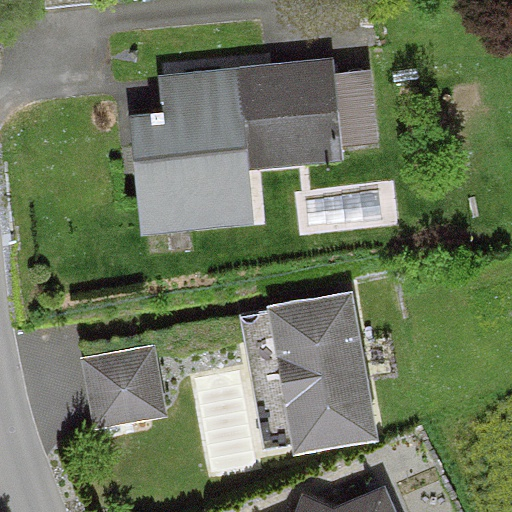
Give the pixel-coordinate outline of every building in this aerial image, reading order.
[(273,130),(332,125),(326,66),(267,71),(273,130)] [(128,119),(133,172),(138,226),(188,223),(185,197),(244,192),(233,72),(168,78),(169,85),(171,108),(148,109),(148,117),(128,119)] [(243,337),(253,395),(288,388),(297,438),(363,425),(341,297),(274,309),(278,330),(243,337)] [(158,410),(147,347),(82,359),(93,421),(158,410)] [(325,511),(303,503),(299,511),(383,511),(376,495),(335,511),(325,511)]
